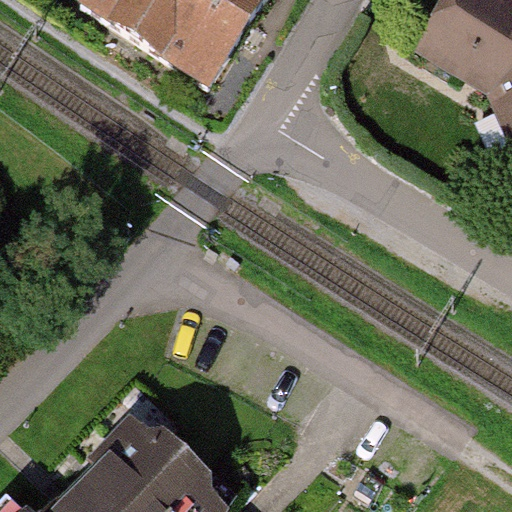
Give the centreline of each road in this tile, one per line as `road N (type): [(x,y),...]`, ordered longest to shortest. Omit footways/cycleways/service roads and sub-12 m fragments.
road 1 (residential): [(265,123),(0,416)]
road 2 (residential): [(265,123),(511,274)]
road 3 (residential): [(339,0),(265,123)]
